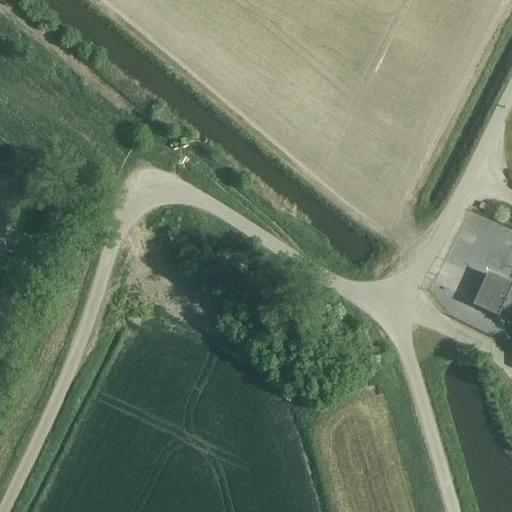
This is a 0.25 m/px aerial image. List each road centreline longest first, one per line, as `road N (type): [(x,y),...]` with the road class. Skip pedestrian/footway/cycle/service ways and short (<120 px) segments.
road 1 (unclassified): [(403,311),(350,294),(192,195),(163,186),(138,191),(123,208),(54,419),(7,511)]
road 2 (unclassified): [(403,311),(511,94)]
road 3 (unclassified): [(453,511),(403,311)]
road 4 (track): [(138,191),(0,96)]
